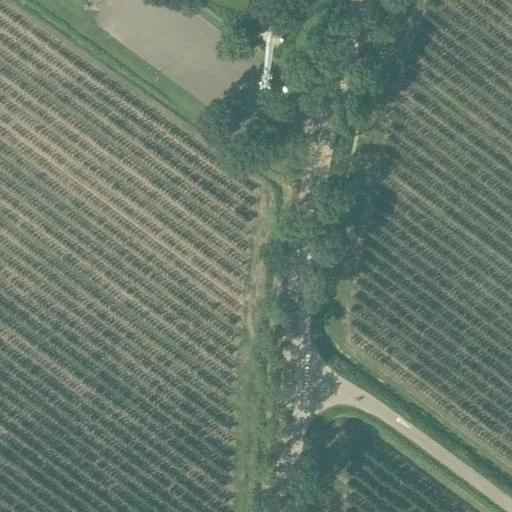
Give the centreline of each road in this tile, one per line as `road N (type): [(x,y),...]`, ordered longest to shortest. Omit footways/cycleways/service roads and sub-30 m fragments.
road 1 (tertiary): [(293,384),(303,201),(331,72),(359,0)]
road 2 (unclassified): [(511,505),(354,395),(293,384)]
road 3 (tertiary): [(287,511),(293,384)]
